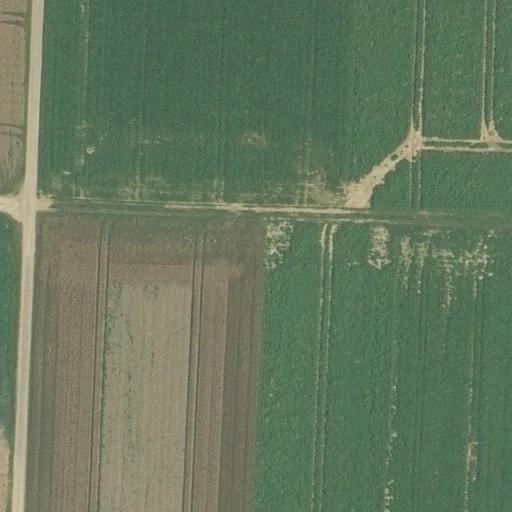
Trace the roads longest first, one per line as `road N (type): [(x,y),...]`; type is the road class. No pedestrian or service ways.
road 1 (track): [(18,511),(38,0)]
road 2 (track): [(511,218),(29,202)]
